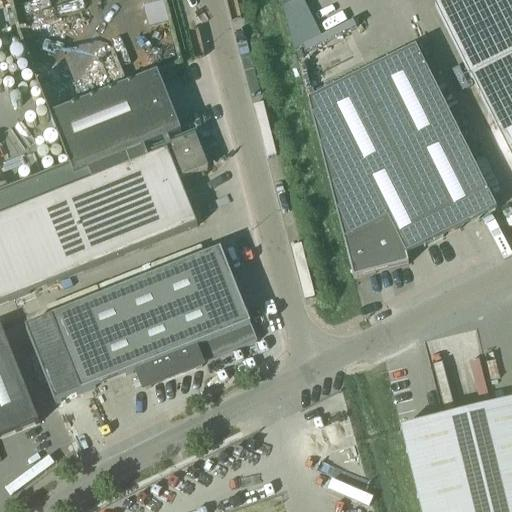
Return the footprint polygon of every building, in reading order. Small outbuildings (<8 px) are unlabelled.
[(280,0),(283,9),(294,53),(321,39),(301,0),(280,0)] [(511,0),(452,0),(435,9),(511,165),(511,0)] [(162,5),(143,10),(148,30),(167,25),(162,5)] [(415,51),(308,105),(353,281),(408,267),(405,258),(495,213),(415,51)] [(0,307),(197,229),(178,183),(207,172),(198,149),(197,149),(193,141),(185,144),(184,143),(107,173),(104,167),(176,136),(174,130),(152,78),(49,119),(70,171),(0,199),(0,307)] [(52,321),(82,396),(137,374),(144,392),(202,369),(195,351),(250,329),(220,254),(52,321)] [(0,329),(0,328),(0,441),(39,426),(0,329)] [(511,511),(511,404),(400,432),(419,511),(511,511)]
